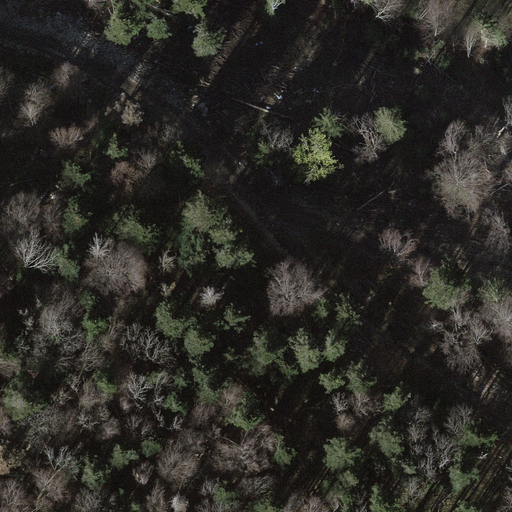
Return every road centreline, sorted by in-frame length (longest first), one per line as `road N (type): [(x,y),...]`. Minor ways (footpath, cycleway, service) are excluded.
road 1 (track): [(0,23),(101,67),(176,123),(340,291),(511,412)]
road 2 (track): [(247,188),(408,251),(511,272)]
